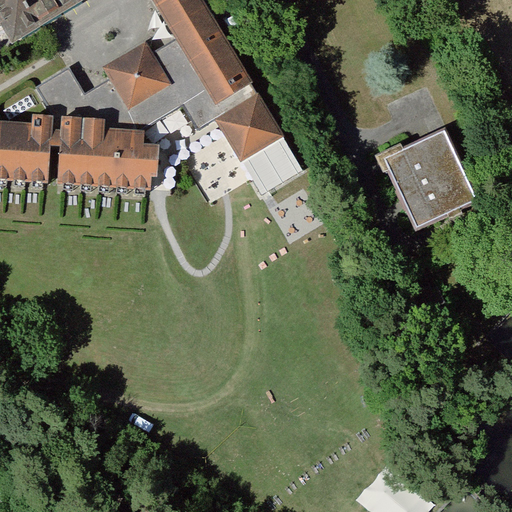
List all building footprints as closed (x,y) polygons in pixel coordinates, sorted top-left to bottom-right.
[(76,0),(0,0),(0,21),(12,41),(76,0)] [(253,82),(204,0),(151,0),(176,42),(214,105),(253,82)] [(155,54),(147,41),(102,67),(111,81),(128,110),(172,84),(155,54)] [(37,89),(60,127),(141,132),(184,106),(200,132),(218,121),(260,95),(253,82),(214,105),(176,42),(155,54),(172,84),(128,110),(111,81),(86,96),(70,69),(37,89)] [(305,170),(260,95),(218,121),(263,196),(305,170)] [(60,127),(0,123),(0,181),(160,191),(163,133),(141,132),(60,127)] [(386,159),(419,230),(482,201),(448,130),(386,159)]
